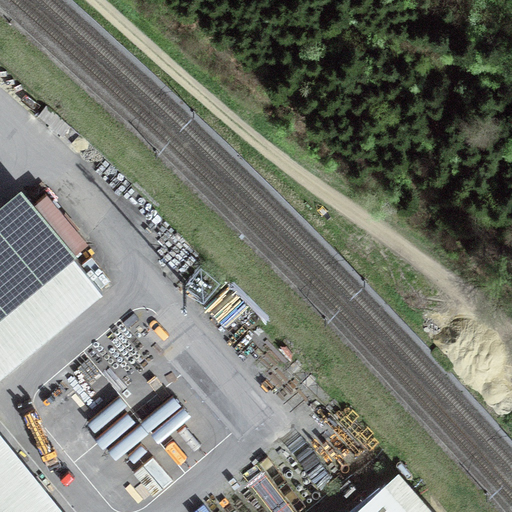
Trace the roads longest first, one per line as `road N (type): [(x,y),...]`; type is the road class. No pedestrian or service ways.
road 1 (track): [(511,333),(275,153),(97,0)]
road 2 (track): [(0,388),(137,276),(273,433),(171,511)]
road 3 (track): [(137,276),(41,142),(0,105)]
